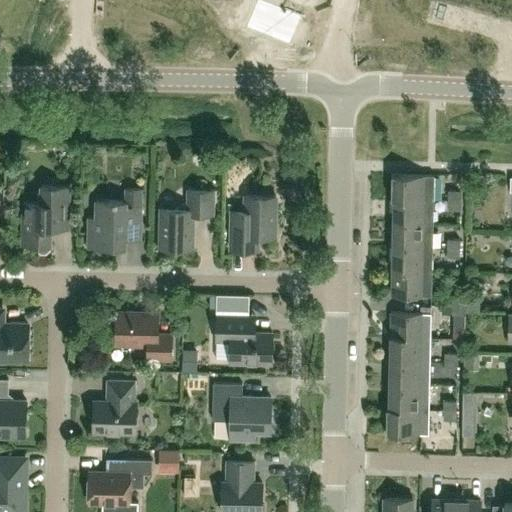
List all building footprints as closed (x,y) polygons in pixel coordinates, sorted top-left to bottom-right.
[(264,0),(256,0),(245,27),(290,45),(302,15),(264,0)] [(391,199),(394,199),(434,200),(434,175),(392,174),(391,199)] [(69,228),(70,185),(41,184),(41,202),(23,202),(22,244),(36,244),(36,247),(40,252),(46,252),(51,248),(51,227),(69,228)] [(126,200),(96,199),(96,217),(89,217),(88,246),(125,246),(126,238),(140,238),(142,188),(126,187),(126,200)] [(213,214),(214,189),(188,189),(188,203),(183,203),(178,208),(161,207),(160,244),(165,244),(168,247),(192,248),(193,214),(213,214)] [(448,191),(448,200),(461,200),(461,191),(448,191)] [(276,196),(245,195),(245,210),(231,210),(230,249),(245,249),(245,235),(275,236),(276,196)] [(433,224),(434,200),(394,199),(393,223),(433,224)] [(460,210),(461,200),(448,200),(448,210),(460,210)] [(433,248),(433,224),(393,223),(393,247),(433,248)] [(460,249),(460,240),(447,239),(447,249),(460,249)] [(432,272),(433,248),(393,247),(392,271),(432,272)] [(459,259),(460,249),(447,249),(447,258),(459,259)] [(432,296),(432,272),(392,271),(392,295),(432,296)] [(465,298),(452,297),(452,306),(465,307),(465,298)] [(465,317),(465,307),(452,306),(452,316),(465,317)] [(3,309),(0,308),(0,358),(27,359),(28,324),(3,323),(3,309)] [(116,311),(116,343),(147,344),(147,358),(172,359),(173,333),(158,333),(159,312),(116,311)] [(391,311),(391,335),(431,336),(431,312),(391,311)] [(230,361),(272,362),(272,332),(245,331),(246,314),(217,313),(216,333),(231,334),(230,361)] [(430,360),(431,336),(391,335),(390,359),(430,360)] [(445,351),(444,360),(457,361),(457,351),(445,351)] [(430,384),(430,360),(390,359),(390,383),(430,384)] [(457,370),(457,361),(444,360),(444,370),(457,370)] [(0,434),(26,436),(27,400),(8,399),(8,379),(0,378),(0,434)] [(94,400),(94,431),(128,431),(136,424),(137,401),(135,401),(135,380),(108,379),(107,394),(109,394),(109,400),(94,400)] [(270,431),(271,396),(242,395),(242,382),(213,382),(212,419),(230,420),(230,438),(255,439),(255,430),(270,431)] [(429,408),(430,384),(390,383),(389,407),(429,408)] [(463,391),(462,426),(475,426),(476,391),(463,391)] [(456,409),(456,400),(444,399),(443,408),(456,409)] [(429,433),(429,408),(389,407),(387,407),(386,432),(429,433)] [(456,419),(456,409),(443,408),(443,419),(456,419)] [(179,449),(159,449),(159,460),(178,461),(179,449)] [(25,458),(13,458),(0,457),(0,511),(24,511),(25,493),(25,458)] [(124,472),(90,471),(89,501),(102,502),(101,511),(137,511),(138,501),(129,501),(129,486),(144,487),(144,473),(152,473),(153,458),(125,458),(124,472)] [(222,511),(234,511),(261,511),(262,482),(250,482),(250,476),(253,476),(253,461),(227,460),(227,481),(222,481),(222,511)] [(412,511),(413,498),(385,497),(384,511),(412,511)] [(456,511),(457,499),(433,499),(432,511),(456,511)] [(480,511),(481,500),(457,499),(456,511),(480,511)]
